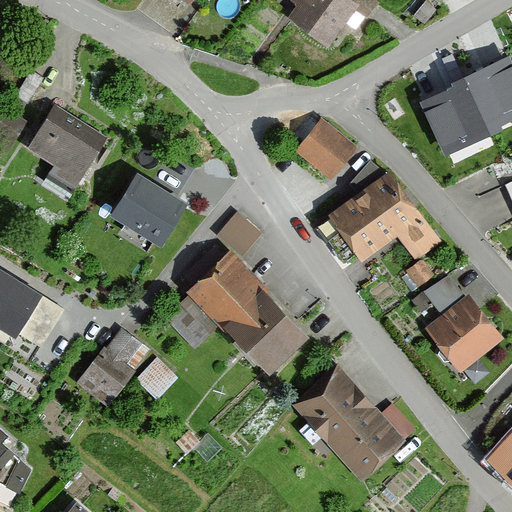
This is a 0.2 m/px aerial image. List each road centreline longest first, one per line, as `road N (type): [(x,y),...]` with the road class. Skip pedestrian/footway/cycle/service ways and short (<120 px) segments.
road 1 (residential): [(219,120),(503,504)]
road 2 (residential): [(511,286),(372,132),(328,102)]
road 3 (residential): [(47,0),(162,64),(219,120)]
road 4 (unknown): [(250,163),(231,198),(169,241),(130,323)]
road 5 (residential): [(328,102),(494,0)]
